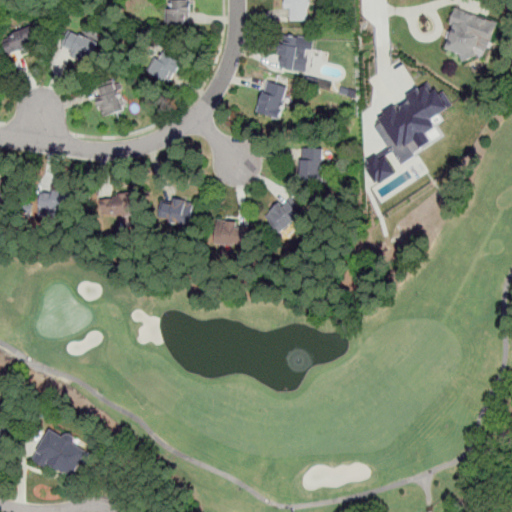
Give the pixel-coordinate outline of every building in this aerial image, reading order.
[(191,0),(191,13),(190,13),(190,25),(168,25),(168,9),(173,9),(173,0),(191,0)] [(309,0),(309,21),(291,21),(291,9),(286,9),(286,0),(309,0)] [(496,22),(486,52),(476,48),(479,56),(467,61),(463,52),(448,47),(456,25),(453,24),(458,8),(496,22)] [(34,47),(22,51),(21,48),(18,49),(19,50),(9,53),(5,43),(11,41),(8,35),(32,26),(37,40),(33,41),(34,47)] [(99,44),(90,64),(71,55),(73,51),(63,46),(70,31),(99,44)] [(309,41),(303,72),(289,69),(290,67),(289,67),(291,58),(288,58),(292,37),(309,41)] [(187,56),(170,84),(148,71),(157,56),(160,58),(168,45),(187,56)] [(115,81),(125,110),(105,117),(98,98),(104,96),(100,86),(115,81)] [(290,87),(281,119),(259,112),(265,92),(267,93),(270,81),(290,87)] [(402,119),(403,128),(434,125),(437,157),(421,158),(422,164),(393,167),(390,143),(385,144),(383,122),(402,119)] [(325,151),(324,168),(320,168),(319,182),(301,181),(302,160),(304,160),(305,149),(325,151)] [(368,164),(379,184),(399,174),(388,153),(368,164)] [(0,182),(5,183),(4,188),(11,190),(9,201),(0,199),(0,182)] [(70,192),(68,210),(40,207),(42,191),(55,193),(55,190),(70,192)] [(133,192),(134,215),(115,216),(115,215),(109,215),(109,210),(104,210),(104,200),(114,200),(114,198),(122,197),(122,193),(133,192)] [(291,199),(305,216),(282,235),(267,217),(273,211),(272,211),(282,203),(284,205),(291,199)] [(194,203),(191,225),(171,222),(171,219),(162,217),(164,204),(175,205),(176,200),(194,203)] [(238,222),(238,226),(250,227),(249,242),(244,242),(244,244),(236,243),(236,245),(217,244),(218,221),(238,222)] [(61,431),(72,439),(73,437),(76,435),(79,435),(80,436),(82,438),(83,440),(82,443),(81,444),(94,453),(81,473),(74,468),(75,467),(69,463),(66,467),(58,462),(56,466),(44,458),(61,431)]
